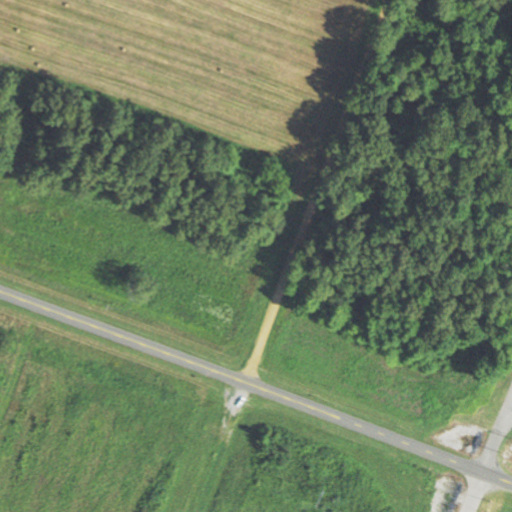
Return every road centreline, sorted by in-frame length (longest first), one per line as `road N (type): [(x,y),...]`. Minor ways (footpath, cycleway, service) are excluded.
road 1 (residential): [(391,0),(191,511)]
road 2 (tertiary): [(511,481),(0,286)]
road 3 (residential): [(461,511),(511,386)]
